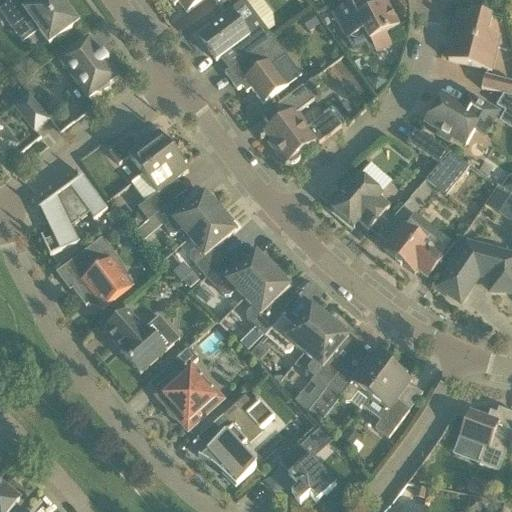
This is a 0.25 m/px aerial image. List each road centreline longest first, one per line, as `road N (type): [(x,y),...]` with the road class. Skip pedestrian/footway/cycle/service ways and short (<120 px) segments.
road 1 (residential): [(201,511),(104,403),(17,266),(3,209)]
road 2 (residential): [(282,217),(410,89),(424,55),(427,0)]
road 3 (residential): [(282,217),(350,282),(457,353)]
road 4 (residential): [(3,209),(174,79)]
road 5 (residential): [(457,353),(395,494),(363,511)]
road 6 (residential): [(174,79),(282,217)]
road 7 (residential): [(85,511),(0,417)]
